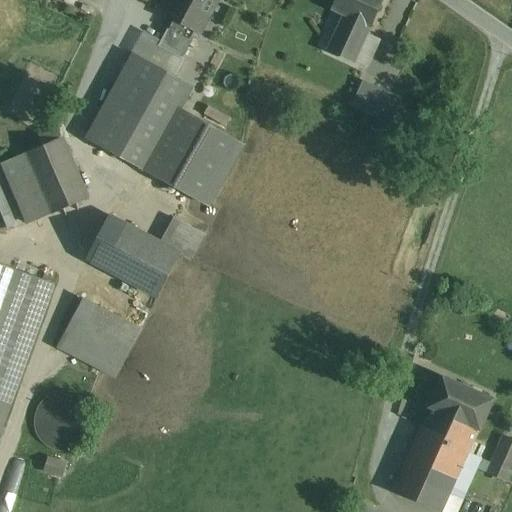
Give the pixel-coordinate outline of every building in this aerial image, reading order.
[(217,0),(171,0),(164,15),(173,20),(197,32),(200,34),(217,0)] [(345,15),(370,26),(382,0),(337,0),(333,9),(345,15)] [(370,26),(345,15),(329,50),(354,62),(354,61),(367,34),(370,26)] [(197,32),(173,20),(165,34),(158,47),(183,60),(197,32)] [(379,39),(367,34),(354,61),(366,66),(379,39)] [(135,55),(89,139),(144,171),(144,170),(178,111),(191,86),(135,55)] [(402,99),(363,81),(351,107),(390,125),(402,99)] [(217,133),(178,111),(144,170),(144,171),(209,206),(242,146),(217,132),(217,133)] [(44,146),(62,139),(57,127),(38,136),(44,146)] [(44,146),(2,163),(27,224),(88,198),(62,139),(44,146)] [(158,298),(180,255),(181,254),(162,244),(109,216),(86,260),(158,298)] [(204,234),(176,219),(162,244),(181,254),(180,255),(190,261),(204,234)] [(5,292),(44,306),(52,284),(14,271),(5,292)] [(5,292),(0,290),(0,427),(44,306),(5,292)] [(83,299),(58,347),(114,377),(141,331),(83,299)] [(493,400),(443,377),(429,408),(430,408),(430,407),(479,429),(479,430),(493,400)] [(479,429),(430,407),(430,408),(422,426),(393,491),(439,511),(441,511),(464,463),(468,453),(479,430),(479,429)] [(511,467),(511,440),(504,437),(493,464),(510,472),(511,467)] [(488,474),(493,464),(468,453),(464,463),(477,469),(488,474)] [(66,473),(67,463),(49,462),(49,472),(66,473)] [(464,463),(441,511),(457,511),(477,469),(464,463)] [(510,472),(493,464),(488,474),(505,482),(510,472)]
